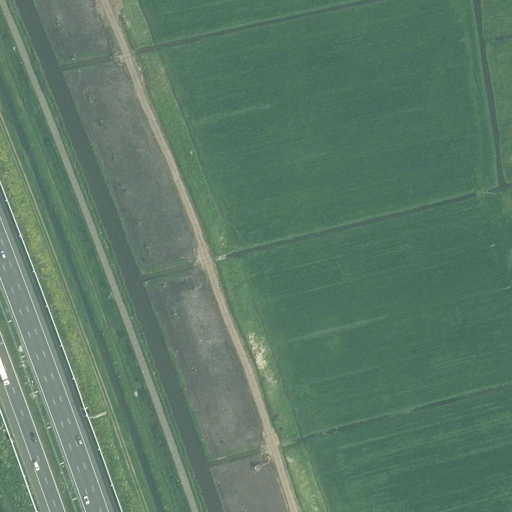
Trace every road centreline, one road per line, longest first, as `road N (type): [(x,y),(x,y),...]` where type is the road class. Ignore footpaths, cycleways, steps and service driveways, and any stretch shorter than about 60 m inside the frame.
road 1 (unknown): [(171,511),(0,63)]
road 2 (track): [(146,511),(0,119)]
road 3 (motorway): [(96,511),(0,249)]
road 4 (motorway): [(0,353),(56,511)]
